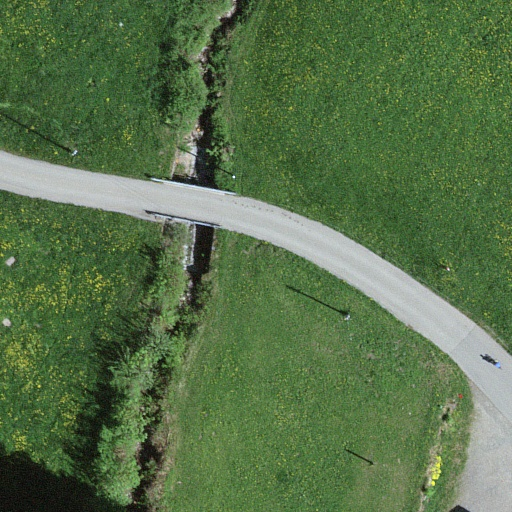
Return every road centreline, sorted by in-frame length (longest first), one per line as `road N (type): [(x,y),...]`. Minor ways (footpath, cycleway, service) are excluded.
road 1 (residential): [(511,397),(443,331),(309,242),(229,214),(144,199)]
road 2 (unclassified): [(144,199),(0,171)]
